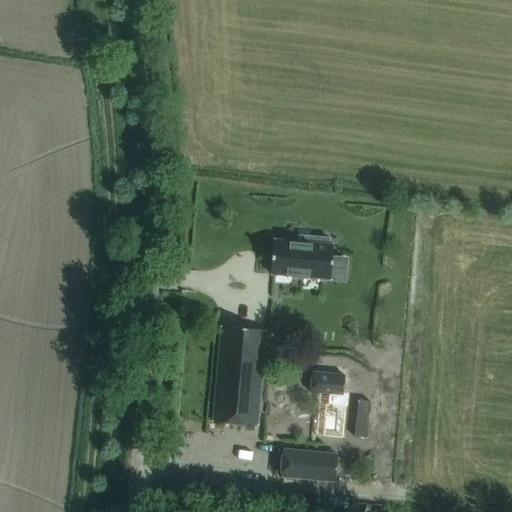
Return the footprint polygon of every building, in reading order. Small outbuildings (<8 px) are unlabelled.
[(273,239),(270,274),(330,279),(333,244),(329,244),(329,238),(309,236),(309,242),(273,239)] [(345,323),(345,340),(361,341),(362,323),(345,323)] [(256,425),(265,330),(221,326),(213,421),(256,425)] [(343,396),(345,374),(313,372),(311,393),(343,396)] [(317,397),(302,396),(298,445),(312,447),(317,397)] [(282,449),(280,476),(335,481),(337,454),(282,449)]
